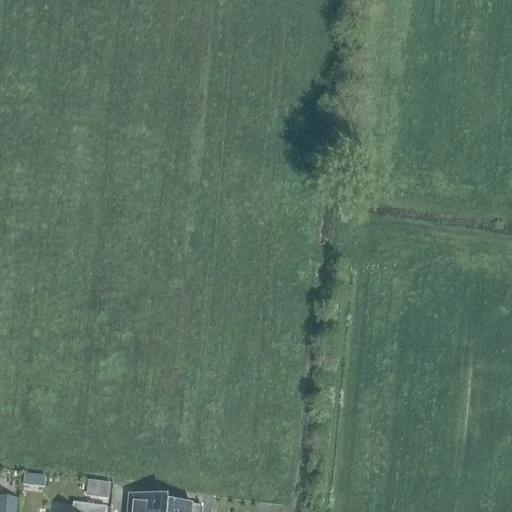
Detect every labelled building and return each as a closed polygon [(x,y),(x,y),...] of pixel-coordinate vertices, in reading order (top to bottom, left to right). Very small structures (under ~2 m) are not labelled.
[(95,0),(94,8),(118,11),(119,0),(95,0)] [(119,0),(118,11),(142,14),(143,0),(119,0)] [(12,4),(11,12),(23,14),(24,6),(12,4)] [(24,6),(23,14),(35,15),(36,7),(24,6)] [(58,10),(57,17),(69,19),(70,11),(58,10)] [(70,11),(69,19),(81,20),(82,12),(70,11)] [(103,34),(102,42),(114,43),(115,36),(103,34)] [(115,36),(114,43),(126,45),(127,37),(115,36)] [(61,288),(59,301),(83,304),(87,272),(63,269),(61,288)] [(87,272),(83,304),(107,307),(111,275),(87,272)] [(0,280),(0,312),(10,314),(14,282),(0,280)] [(14,282),(10,314),(33,317),(37,285),(14,282)] [(37,285),(33,317),(57,320),(59,301),(61,288),(37,285)] [(68,327),(67,335),(79,336),(80,329),(68,327)] [(80,329),(79,336),(91,338),(92,330),(80,329)] [(18,340),(17,348),(29,349),(30,341),(18,340)] [(30,341),(29,349),(41,351),(42,343),(30,341)] [(110,485),(98,484),(97,500),(108,502),(110,485)] [(161,505),(161,499),(127,496),(125,511),(201,511),(202,508),(161,505)] [(0,499),(0,511),(15,511),(17,501),(0,499)]
